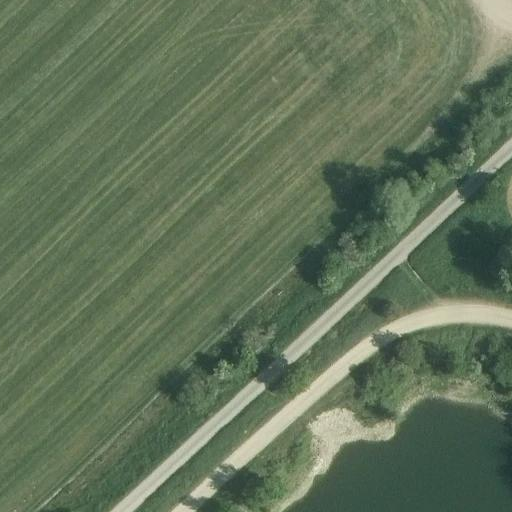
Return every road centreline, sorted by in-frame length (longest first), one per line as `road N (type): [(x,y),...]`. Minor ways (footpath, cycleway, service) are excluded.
road 1 (track): [(511,152),(119,511)]
road 2 (track): [(182,511),(362,351),(435,319),(511,320)]
